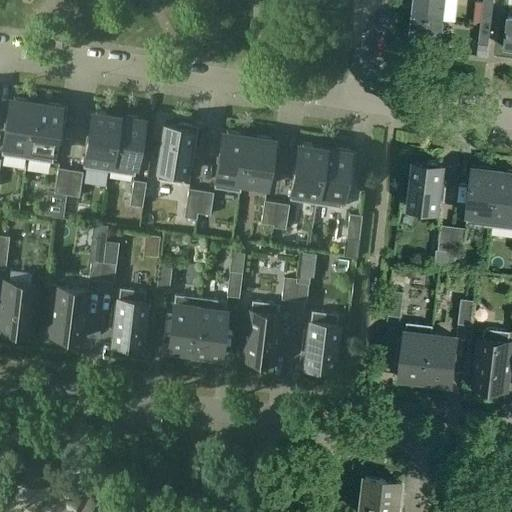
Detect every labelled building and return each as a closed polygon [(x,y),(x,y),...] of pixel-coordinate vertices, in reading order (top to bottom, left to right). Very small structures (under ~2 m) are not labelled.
[(443,15),(444,0),(413,0),(412,11),(443,15)] [(483,3),(481,20),(490,21),(492,4),(483,3)] [(443,15),(412,11),(409,35),(408,35),(408,37),(441,41),(441,39),(440,39),(443,15)] [(504,48),(511,48),(511,17),(508,17),(508,16),(507,16),(503,49),(504,49),(504,48)] [(480,28),(478,44),(487,45),(489,30),(480,28)] [(1,154),(28,158),(37,103),(27,102),(27,99),(14,97),(13,100),(9,99),(1,154)] [(46,105),(37,103),(28,158),(52,162),(55,143),(61,144),(64,125),(63,125),(63,126),(58,125),(61,107),(60,107),(61,104),(47,102),(46,105)] [(83,167),(108,171),(117,116),(105,114),(106,111),(95,110),(95,113),(91,112),(83,167)] [(117,116),(108,171),(134,175),(143,120),(139,119),(139,117),(125,114),(125,117),(117,116)] [(177,125),(165,124),(156,178),(183,182),(186,164),(192,165),(195,146),(194,146),(188,145),(191,128),(191,125),(177,123),(177,125)] [(213,187),(239,191),(248,137),(240,135),(240,133),(226,130),(226,133),(222,133),(213,187)] [(256,138),(248,137),(239,191),(240,192),(241,182),(266,186),(273,141),(269,140),(270,137),(256,135),(256,138)] [(289,199),(315,203),(323,148),(312,147),(312,144),(302,142),(301,145),(298,144),(289,199)] [(323,148),(315,203),(341,207),(349,152),(349,150),(335,147),(335,150),(323,148)] [(427,162),(415,161),(410,207),(436,210),(438,200),(444,201),(446,182),(445,182),(445,183),(440,182),(442,164),(438,164),(438,161),(428,160),(427,162)] [(492,226),(499,171),(491,170),(491,167),(477,166),(477,168),(473,168),(466,223),(492,226)] [(66,194),(70,169),(57,167),(53,192),(66,194)] [(82,171),(70,169),(66,194),(78,196),(82,171)] [(507,172),(499,171),(492,226),(511,228),(511,169),(507,169),(507,172)] [(142,206),(146,181),(133,179),(129,204),(142,206)] [(183,217),(196,219),(200,190),(188,188),(183,217)] [(213,192),(200,190),(196,219),(197,213),(209,214),(213,192)] [(272,227),(276,202),(264,200),(260,222),(273,224),(272,227)] [(289,204),(276,202),(272,227),(285,229),(289,204)] [(359,239),(362,214),(349,213),(346,238),(359,239)] [(438,249),(450,251),(453,226),(440,224),(438,249)] [(466,227),(453,226),(450,251),(451,245),(464,246),(466,227)] [(0,234),(0,268),(5,269),(9,236),(0,234)] [(343,254),(357,256),(357,254),(359,239),(346,238),(344,238),(343,254)] [(101,280),(103,262),(91,260),(88,279),(101,280)] [(103,262),(101,280),(114,282),(116,263),(103,262)] [(159,262),(156,287),(169,288),(172,263),(159,262)] [(229,270),(226,295),(239,297),(242,272),(229,270)] [(293,300),(296,278),(284,276),(281,299),(293,300)] [(296,278),(293,300),(306,302),(308,283),(296,282),(296,278)] [(18,331),(30,332),(36,283),(3,279),(0,307),(0,328),(7,329),(7,332),(18,333),(18,331)] [(75,337),(82,338),(88,290),(55,286),(50,334),(61,336),(60,339),(74,340),(75,337)] [(127,344),(139,345),(146,290),(119,287),(117,306),(111,305),(108,324),(110,324),(115,324),(113,342),(116,342),(116,345),(127,347),(127,344)] [(391,290),(388,315),(400,316),(403,291),(391,290)] [(194,352),(200,297),(174,294),(172,312),(166,312),(163,331),(165,331),(165,330),(170,331),(168,349),(168,351),(182,353),(182,350),(194,352)] [(200,297),(194,352),(205,353),(205,356),(216,357),(216,354),(219,355),(226,300),(200,297)] [(458,323),(470,325),(473,300),(461,298),(458,323)] [(261,360),(274,361),(280,313),(277,312),(278,303),(251,300),(250,309),(247,309),(242,358),(247,358),(246,361),(260,363),(261,360)] [(319,367),(331,368),(338,313),(311,310),(309,329),(303,328),(300,347),(301,347),(307,347),(305,365),(304,368),(319,370),(319,367)] [(425,380),(431,324),(406,321),(404,340),(398,339),(395,358),(396,359),(396,358),(402,359),(400,377),(399,379),(414,381),(414,378),(425,380)] [(431,324),(425,380),(433,381),(433,383),(447,385),(447,382),(451,383),(457,337),(432,334),(433,324),(431,324)] [(493,388),(506,389),(511,341),(509,340),(510,331),(483,327),(482,337),(480,337),(474,385),(479,386),(479,389),(492,390),(493,388)] [(357,509),(357,511),(360,511),(359,511),(397,511),(401,482),(364,478),(361,499),(359,499),(358,501),(357,503),(357,505),(356,507),(357,509)] [(478,511),(479,504),(476,504),(478,486),(467,485),(465,482),(458,481),(455,483),(452,483),(448,511),(478,511)] [(511,511),(511,486),(505,486),(504,489),(501,489),(498,511),(495,511),(494,511),(511,511)] [(93,511),(91,499),(79,502),(78,500),(54,506),(54,508),(45,510),(45,511),(93,511)]
